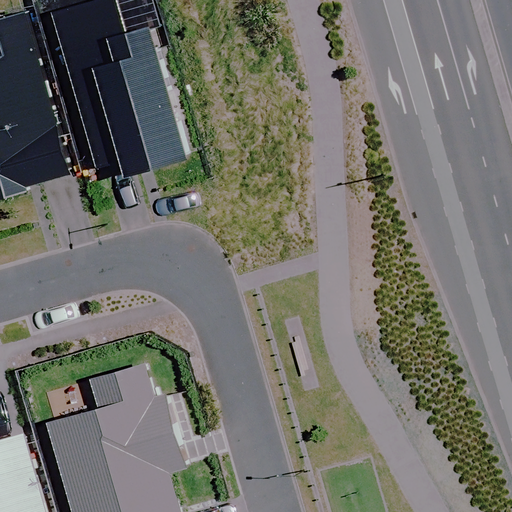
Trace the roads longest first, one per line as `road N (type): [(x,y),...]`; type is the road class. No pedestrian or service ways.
road 1 (secondary): [(511,311),(425,0)]
road 2 (residential): [(272,511),(206,296)]
road 3 (residential): [(206,296),(168,266),(139,264),(0,300)]
